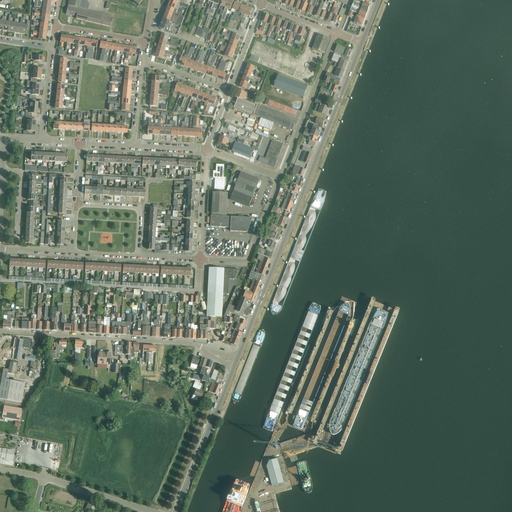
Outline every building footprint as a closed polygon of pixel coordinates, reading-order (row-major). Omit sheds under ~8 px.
[(110,27),(112,18),(110,17),(111,16),(92,11),(91,13),(90,12),(90,11),(87,10),(87,12),(86,11),(86,10),(79,8),(81,0),(69,0),(68,5),(68,8),(67,7),(66,14),(76,17),(76,19),(110,27)] [(173,0),(170,0),(167,10),(176,14),(179,5),(182,5),(181,6),(188,9),(189,6),(186,5),(173,0)] [(214,0),(211,10),(210,12),(213,13),(216,5),(218,5),(220,0),(214,0)] [(221,16),(222,16),(229,0),(227,0),(222,0),(219,9),(221,10),(221,13),(222,13),(221,16)] [(229,0),(222,16),(221,19),(224,20),(226,15),(228,9),(230,10),(233,2),(229,0)] [(303,0),(299,10),(305,12),(308,5),(305,3),(306,0),(303,0)] [(354,0),(351,8),(360,11),(358,16),(365,19),(370,5),(364,3),(364,0),(354,0)] [(314,16),(319,18),(324,3),(322,1),(319,9),(317,8),(314,16)] [(232,16),(228,27),(232,29),(235,21),(237,15),(241,5),(235,3),(233,9),(232,9),(231,12),(234,13),(233,17),(232,16)] [(324,3),(319,18),(324,19),(327,12),(324,11),(327,4),(324,3)] [(241,17),(237,15),(235,21),(239,22),(240,20),(242,21),(247,7),(242,5),(239,13),(242,14),(241,17)] [(247,7),(242,21),(241,23),(243,24),(244,22),(245,22),(247,16),(249,17),(252,9),(247,7)] [(325,20),(330,22),(335,9),(333,8),(331,14),(328,13),(325,20)] [(360,11),(351,8),(348,17),(351,18),(352,16),(356,18),(354,23),(362,26),(365,19),(358,16),(360,11)] [(335,9),(330,22),(335,24),(338,17),(336,16),(338,10),(336,9),(335,9)] [(167,10),(164,19),(181,26),(184,17),(176,14),(167,10)] [(262,36),(267,21),(269,18),(269,16),(264,14),(261,21),(264,22),(262,28),(260,28),(259,31),(257,30),(256,33),(262,36)] [(1,30),(8,31),(9,22),(10,22),(11,18),(11,15),(9,15),(9,18),(8,22),(4,21),(3,21),(1,30)] [(270,18),(269,18),(267,21),(269,22),(268,24),(271,25),(267,36),(269,37),(270,36),(271,32),(276,18),(271,16),(270,18)] [(8,31),(14,32),(15,23),(16,23),(17,19),(15,19),(14,23),(10,22),(9,22),(8,31)] [(181,26),(164,19),(160,29),(167,32),(170,33),(174,34),(177,35),(178,34),(181,26)] [(275,33),(275,34),(277,34),(278,33),(282,21),(277,19),(274,26),(277,27),(275,33)] [(14,32),(20,33),(22,24),(23,20),(21,20),(20,24),(16,23),(15,23),(14,32)] [(22,24),(20,33),(26,34),(28,25),(29,21),(27,21),(26,25),(22,24)] [(281,35),(284,36),(289,23),(283,21),(280,28),(283,29),(283,30),(281,35)] [(189,33),(194,35),(197,27),(195,26),(195,25),(192,24),(189,33)] [(286,42),(288,43),(295,26),(289,24),(287,30),(290,31),(287,38),(286,42)] [(288,43),(290,44),(292,37),(296,39),(298,35),(297,34),(299,27),(295,26),(289,39),(288,43)] [(198,27),(195,35),(201,38),(204,29),(198,27)] [(211,30),(204,27),(204,29),(201,38),(207,40),(209,35),(211,30)] [(296,39),(296,40),(300,42),(302,37),(303,37),(306,30),(301,28),(298,35),(296,39)] [(211,42),(209,47),(210,47),(217,30),(216,30),(214,33),(212,33),(211,35),(210,34),(207,41),(211,42)] [(225,37),(231,39),(239,42),(241,36),(234,33),(233,36),(223,32),(222,35),(225,37)] [(318,34),(312,49),(324,53),(330,39),(318,34)] [(63,42),(67,43),(68,36),(61,35),(59,42),(59,48),(62,48),(63,43),(63,42)] [(70,43),(73,44),(74,37),(68,36),(67,43),(66,49),(68,49),(68,46),(69,45),(70,43)] [(237,47),(239,42),(231,39),(225,37),(224,39),(227,40),(228,41),(230,42),(229,45),(237,47)] [(81,45),(85,46),(86,39),(80,38),(77,51),(77,56),(79,56),(81,45)] [(91,40),(88,59),(92,60),(93,54),(92,54),(94,48),(96,48),(98,41),(91,40)] [(108,50),(111,51),(112,44),(106,43),(103,62),(106,62),(107,56),(106,56),(107,52),(108,53),(108,50)] [(224,49),(227,50),(234,53),(237,47),(229,45),(226,43),(225,47),(222,46),(221,48),(224,49)] [(119,52),(123,53),(124,46),(118,45),(115,62),(118,63),(119,59),(118,58),(119,52)] [(159,45),(157,51),(167,54),(171,55),(173,56),(173,53),(171,53),(168,52),(167,51),(165,50),(166,47),(159,45)] [(337,45),(335,52),(342,55),(349,58),(352,51),(345,48),(337,45)] [(130,47),(127,63),(130,64),(131,60),(130,60),(131,54),(135,54),(136,48),(130,47)] [(180,60),(179,64),(184,67),(187,60),(191,48),(188,47),(186,52),(187,52),(186,55),(184,58),(181,57),(180,60)] [(187,60),(184,67),(190,69),(193,61),(190,60),(191,57),(192,54),(193,54),(195,50),(191,48),(187,60)] [(193,61),(190,69),(195,71),(199,60),(200,60),(203,51),(201,50),(197,60),(196,60),(195,62),(193,61)] [(234,53),(227,50),(225,57),(225,56),(224,57),(232,60),(232,59),(234,53)] [(157,51),(155,57),(163,59),(163,57),(166,57),(167,56),(170,57),(171,55),(167,54),(157,51)] [(199,60),(195,71),(201,73),(204,66),(203,65),(204,62),(202,61),(202,60),(205,52),(203,51),(200,60),(199,60)] [(327,73),(325,76),(340,82),(348,62),(339,58),(340,56),(334,54),(332,61),(331,62),(333,63),(334,61),(336,62),(335,64),(337,65),(336,67),(337,68),(334,75),(327,73)] [(33,55),(33,60),(33,64),(39,65),(39,62),(42,62),(43,56),(37,56),(37,55),(34,55),(33,55)] [(204,66),(201,73),(207,75),(212,60),(214,57),(213,57),(211,56),(210,60),(208,64),(207,64),(206,67),(204,66)] [(212,60),(207,75),(212,77),(215,70),(216,68),(213,67),(214,62),(215,63),(216,60),(216,58),(214,57),(212,60)] [(215,70),(212,77),(218,79),(224,62),(222,61),(221,61),(218,67),(217,71),(215,70)] [(224,62),(218,79),(223,82),(226,74),(223,73),(227,63),(224,62)] [(32,65),(32,73),(41,74),(41,69),(38,68),(39,66),(32,65)] [(32,73),(31,81),(37,82),(37,79),(40,79),(41,74),(32,73)] [(244,75),(242,81),(248,84),(250,78),(244,75)] [(274,86),(303,98),(307,86),(278,75),(274,86)] [(32,87),(32,90),(39,91),(40,85),(37,85),(37,82),(31,81),(27,81),(26,87),(32,87)] [(248,84),(242,81),(240,87),(248,90),(250,85),(248,84)] [(175,89),(173,97),(175,98),(176,94),(177,94),(178,92),(181,93),(183,86),(178,83),(177,84),(176,83),(174,89),(175,89)] [(328,90),(335,93),(338,86),(331,84),(328,90)] [(181,93),(180,96),(185,98),(186,95),(189,88),(183,86),(181,93)] [(185,98),(181,108),(184,109),(187,99),(188,99),(189,96),(192,97),(194,90),(189,88),(186,95),(185,98)] [(39,91),(32,90),(31,95),(30,95),(29,98),(35,99),(35,96),(39,96),(39,91)] [(193,102),(191,109),(193,110),(195,105),(200,92),(194,90),(192,97),(194,98),(193,102)] [(236,98),(238,98),(243,100),(244,96),(247,97),(248,94),(238,90),(236,98)] [(200,92),(195,105),(197,106),(198,103),(199,100),(203,102),(206,94),(200,92)] [(205,105),(202,113),(204,114),(205,112),(211,96),(206,94),(203,102),(203,103),(205,104),(204,104),(205,105)] [(204,114),(204,115),(206,115),(207,112),(208,113),(211,105),(214,106),(217,107),(219,101),(216,100),(217,98),(211,96),(205,112),(204,114)] [(256,108),(257,105),(254,103),(254,105),(243,100),(238,98),(234,108),(253,115),(256,108)] [(25,107),(29,108),(37,108),(38,103),(33,102),(33,99),(27,99),(26,104),(25,104),(25,107)] [(296,115),(298,109),(270,99),(268,105),(296,115)] [(314,111),(327,116),(329,108),(321,105),(322,102),(316,100),(315,103),(317,104),(314,111)] [(37,108),(29,108),(29,111),(25,111),(25,116),(31,116),(32,113),(37,114),(37,108)] [(256,108),(253,115),(289,129),(292,122),(256,108)] [(315,124),(322,127),(325,121),(310,115),(309,117),(316,120),(315,124)] [(27,123),(27,126),(35,127),(36,121),(34,121),(34,118),(25,117),(25,122),(27,123)] [(229,130),(235,132),(235,134),(237,135),(237,133),(243,135),(245,131),(228,125),(223,136),(226,137),(229,130)] [(306,127),(304,133),(318,138),(320,133),(318,132),(319,128),(314,126),(312,131),(309,130),(310,129),(306,127)] [(318,138),(304,133),(303,135),(309,138),(308,140),(309,141),(308,144),(302,141),(301,143),(314,148),(318,138)] [(236,142),(221,136),(218,143),(226,145),(227,142),(228,143),(229,142),(234,144),(235,144),(236,142)] [(232,151),(251,158),(254,149),(236,142),(235,144),(234,144),(233,145),(234,146),(232,151)] [(300,161),(308,164),(312,154),(311,153),(312,150),(303,146),(302,150),(304,151),(300,161)] [(215,181),(225,182),(225,179),(221,178),(222,170),(224,170),(224,166),(217,165),(216,172),(214,172),(214,178),(215,178),(215,181)] [(292,173),(303,177),(306,170),(295,166),(292,173)] [(230,200),(249,208),(260,180),(241,172),(230,200)] [(28,176),(28,182),(41,183),(41,180),(37,180),(37,174),(31,173),(30,176),(28,176)] [(290,191),(297,193),(299,186),(292,184),(290,187),(291,188),(290,191)] [(212,214),(226,215),(228,193),(213,192),(212,214)] [(286,200),(288,201),(293,202),(295,196),(291,194),(288,193),(286,200)] [(27,194),(27,200),(29,200),(29,204),(36,204),(36,201),(38,201),(38,195),(27,194)] [(293,202),(288,201),(287,205),(284,204),(282,209),(289,212),(293,202)] [(27,207),(27,213),(34,214),(36,214),(36,208),(36,204),(29,204),(29,207),(27,207)] [(150,207),(150,213),(161,214),(165,214),(165,212),(161,212),(161,211),(156,211),(156,208),(159,208),(160,205),(153,205),(153,208),(150,207)] [(275,224),(283,227),(286,218),(278,215),(275,224)] [(253,219),(211,216),(211,227),(231,228),(231,232),(248,233),(253,219)] [(267,234),(265,239),(275,242),(276,240),(278,241),(280,235),(273,232),(272,236),(267,234)] [(264,240),(263,243),(265,244),(264,247),(267,248),(266,251),(273,253),(274,250),(277,243),(275,242),(265,239),(264,240)] [(261,261),(259,265),(262,266),(267,268),(270,260),(265,258),(259,255),(257,259),(261,261)] [(262,266),(259,265),(256,273),(264,276),(267,268),(262,266)] [(209,268),(208,293),(223,294),(224,279),(229,279),(234,279),(238,270),(209,268)] [(253,280),(248,292),(256,295),(261,283),(259,283),(262,275),(256,273),(251,271),(249,276),(254,278),(253,280)] [(92,297),(96,297),(97,292),(101,293),(101,287),(93,286),(92,297)] [(241,297),(238,302),(246,306),(248,300),(253,302),(256,295),(248,292),(245,291),(242,297),(241,297)] [(207,316),(222,317),(223,294),(208,293),(207,316)] [(374,294),(312,445),(340,456),(403,305),(398,303),(395,310),(376,302),(379,296),(374,294)] [(246,306),(238,302),(236,307),(228,304),(226,311),(234,314),(235,311),(248,316),(250,309),(245,307),(246,306)] [(281,423),(311,435),(317,422),(314,421),(349,337),(351,338),(359,321),(356,320),(357,318),(353,312),(340,306),(331,308),(331,310),(329,309),(322,325),(324,326),(289,411),(287,410),(281,423)] [(7,315),(7,317),(7,320),(3,320),(2,328),(10,329),(11,323),(10,323),(11,315),(7,315)] [(61,316),(60,330),(63,330),(63,331),(70,332),(71,325),(66,325),(67,322),(64,322),(65,317),(61,316)] [(203,327),(203,339),(208,339),(211,339),(211,333),(208,333),(208,332),(206,332),(207,329),(216,330),(216,318),(216,317),(207,316),(206,318),(200,317),(200,322),(203,322),(203,327)] [(22,318),(21,329),(30,330),(31,322),(31,319),(22,318)] [(232,323),(230,328),(233,329),(232,328),(234,325),(236,326),(235,329),(241,331),(246,320),(239,318),(238,321),(234,319),(233,319),(232,321),(231,323),(232,323)] [(132,335),(140,336),(141,320),(138,320),(138,330),(133,330),(132,335)] [(115,334),(120,335),(121,323),(121,322),(112,322),(111,334),(115,334)] [(130,335),(131,323),(121,323),(120,335),(130,335)] [(96,333),(97,325),(88,325),(88,333),(95,333),(96,333)] [(227,333),(227,334),(230,335),(231,336),(239,339),(241,333),(234,331),(233,335),(231,334),(233,329),(230,328),(228,333),(227,333)] [(236,345),(239,339),(231,336),(229,342),(231,342),(231,343),(236,345)] [(22,341),(16,340),(15,348),(13,359),(19,360),(22,347),(29,348),(29,349),(31,339),(22,338),(22,341)] [(50,359),(59,359),(59,349),(66,349),(66,341),(59,341),(59,340),(56,340),(56,351),(55,351),(55,350),(51,350),(50,359)] [(125,350),(125,342),(121,342),(121,346),(115,346),(115,355),(121,355),(121,354),(122,354),(122,353),(124,353),(123,350),(125,350)] [(131,343),(130,358),(133,358),(134,352),(139,353),(139,343),(131,343)] [(149,353),(149,346),(143,346),(142,352),(146,352),(146,353),(146,356),(146,359),(151,359),(151,356),(149,356),(149,353)] [(97,364),(109,365),(110,354),(102,353),(98,352),(97,364)] [(193,356),(191,364),(199,367),(202,367),(200,374),(198,381),(200,382),(203,375),(205,368),(204,368),(207,360),(202,359),(201,358),(199,358),(193,356)] [(210,369),(211,367),(212,362),(208,360),(205,368),(203,375),(201,381),(208,382),(210,378),(210,376),(206,375),(206,374),(208,368),(210,369)] [(3,369),(0,386),(0,399),(22,403),(25,383),(6,380),(7,373),(14,375),(16,363),(10,362),(8,370),(3,369)] [(208,382),(207,384),(210,385),(211,383),(212,383),(208,391),(217,395),(222,380),(215,378),(218,371),(214,370),(210,378),(208,382)] [(201,398),(203,393),(195,390),(192,398),(197,400),(198,397),(201,398)] [(2,418),(20,421),(22,409),(4,406),(2,418)] [(0,448),(0,458),(13,461),(14,451),(0,448)] [(266,462),(272,486),(284,483),(277,459),(266,462)] [(49,491),(46,501),(53,503),(56,493),(49,491)] [(56,493),(53,503),(60,505),(62,495),(56,493)] [(62,495),(60,505),(66,506),(69,497),(62,495)] [(69,497),(66,506),(73,508),(75,498),(69,497)] [(75,498),(73,508),(80,510),(82,500),(75,498)]
